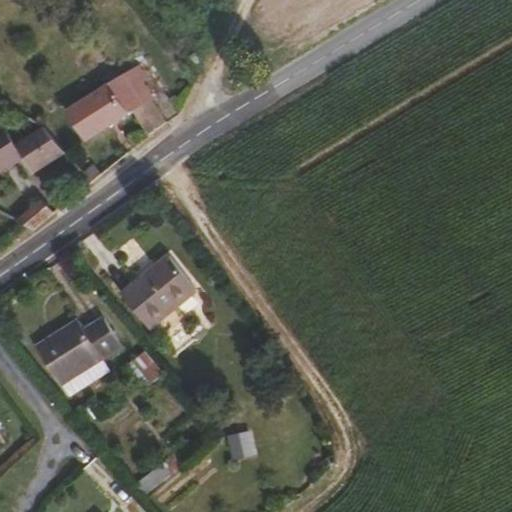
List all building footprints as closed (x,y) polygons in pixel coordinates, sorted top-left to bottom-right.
[(169,121),(144,83),(148,80),(140,69),(75,111),(93,139),(137,110),(154,133),(169,121)] [(0,158),(21,145),(8,125),(0,130),(0,158)] [(70,152),(49,126),(21,145),(0,158),(0,174),(27,157),(38,172),(70,152)] [(35,228),(57,211),(47,200),(22,222),(35,228)] [(153,327),(201,291),(174,256),(127,292),(153,327)] [(64,383),(125,346),(107,316),(87,328),(82,321),(41,347),(64,383)] [(251,430),(228,433),(233,459),(255,455),(251,430)] [(147,497),(172,477),(164,467),(140,487),(147,497)]
